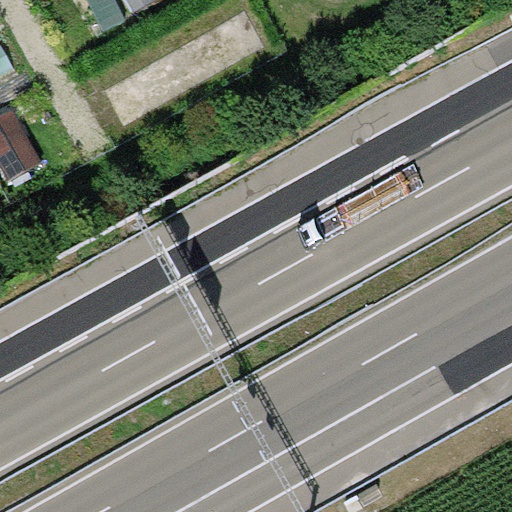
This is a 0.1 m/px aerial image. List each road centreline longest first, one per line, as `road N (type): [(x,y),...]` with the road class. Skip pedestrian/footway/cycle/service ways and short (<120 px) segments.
road 1 (motorway): [(136,511),(511,300)]
road 2 (motorway): [(511,122),(174,307)]
road 3 (motorway): [(174,307),(0,427)]
road 4 (motorway): [(174,307),(0,362)]
